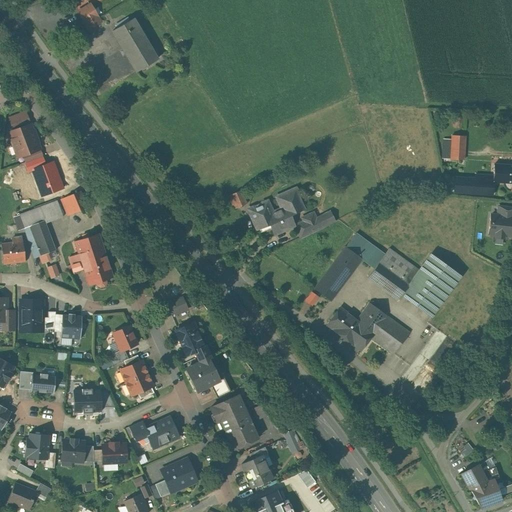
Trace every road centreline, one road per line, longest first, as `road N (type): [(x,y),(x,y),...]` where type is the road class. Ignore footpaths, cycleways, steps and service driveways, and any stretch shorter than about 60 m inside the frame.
road 1 (primary): [(0,9),(391,511)]
road 2 (residential): [(143,302),(70,156),(18,86)]
road 3 (residential): [(467,511),(439,458),(489,385),(511,316)]
road 4 (residential): [(182,394),(118,422),(35,414)]
road 5 (residential): [(143,302),(93,307),(24,280),(0,280)]
